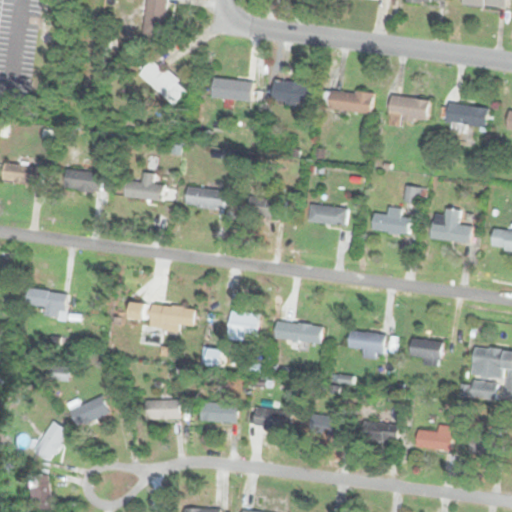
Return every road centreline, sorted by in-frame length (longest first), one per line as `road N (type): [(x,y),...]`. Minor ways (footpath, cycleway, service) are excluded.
road 1 (residential): [(0,231),(511,299)]
road 2 (residential): [(100,486),(197,459),(511,501)]
road 3 (residential): [(231,20),(243,28),(511,62)]
